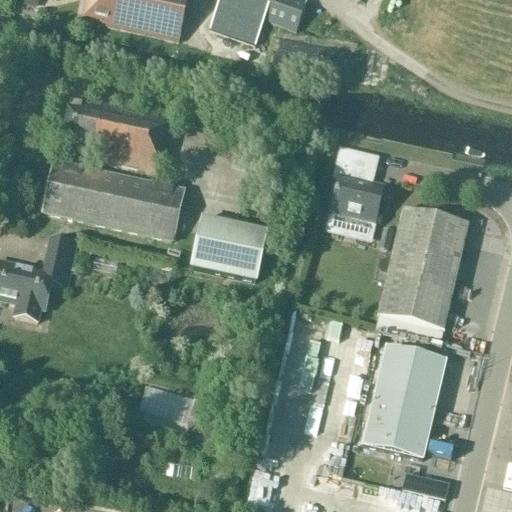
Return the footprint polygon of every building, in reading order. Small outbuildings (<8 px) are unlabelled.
[(177,45),(186,0),(86,0),(82,24),(177,45)] [(295,35),(306,5),(291,0),(270,0),(263,24),(295,35)] [(232,16),(224,14),(206,10),(200,34),(227,40),(227,41),(252,47),(258,19),(233,13),(232,16)] [(359,58),(353,80),(400,93),(406,71),(359,58)] [(167,181),(179,125),(85,106),(85,107),(61,102),(50,153),(72,158),(72,162),(167,181)] [(172,245),(183,195),(55,168),(44,217),(172,245)] [(236,168),(231,186),(240,189),(246,170),(236,168)] [(375,225),(383,193),(372,190),(375,177),(336,168),(333,182),(339,183),(331,214),(375,225)] [(444,335),(468,230),(402,215),(378,320),(444,335)] [(201,223),(191,271),(255,285),(265,237),(201,223)] [(65,291),(75,247),(49,242),(42,274),(0,265),(0,304),(16,308),(13,320),(37,325),(39,315),(44,316),(50,288),(65,291)] [(491,303),(493,292),(465,286),(463,297),(491,303)] [(362,450),(421,464),(444,366),(385,352),(362,450)] [(176,429),(186,395),(143,382),(133,415),(176,429)] [(200,438),(209,409),(192,404),(184,434),(200,438)]
